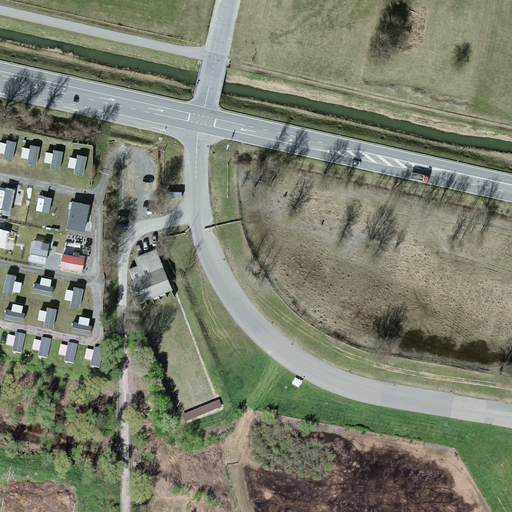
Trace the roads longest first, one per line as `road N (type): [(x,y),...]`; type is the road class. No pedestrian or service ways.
road 1 (track): [(0,326),(97,343),(96,219),(117,155),(140,166),(138,228)]
road 2 (primary): [(511,189),(201,119)]
road 3 (residential): [(215,60),(0,13)]
road 4 (primary): [(201,119),(0,75)]
